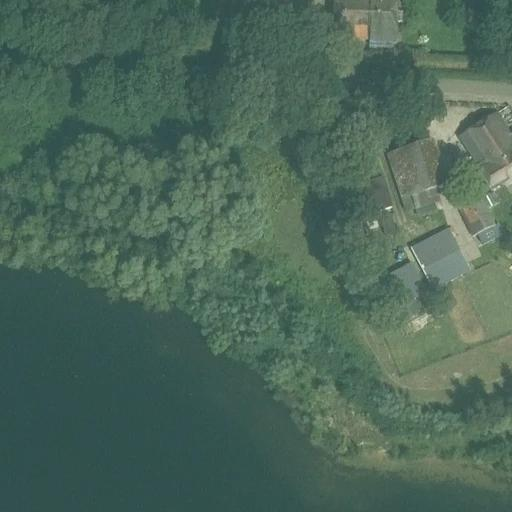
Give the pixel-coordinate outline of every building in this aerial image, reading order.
[(286,25),(289,0),(242,0),(241,20),(286,25)] [(396,43),(397,0),(334,0),(333,38),(369,39),(369,42),(396,43)] [(496,113),(459,137),(479,168),(477,169),(492,192),(511,178),(511,134),(511,136),(496,113)] [(403,200),(437,188),(422,143),(388,154),(403,200)] [(352,218),(392,208),(389,199),(384,178),(345,188),(350,209),(352,218)] [(474,237),(496,226),(481,197),(459,208),(474,237)] [(412,248),(423,270),(434,290),(468,272),(458,251),(447,231),(412,248)] [(391,312),(427,293),(422,283),(413,263),(387,276),(376,281),(385,301),(391,312)]
